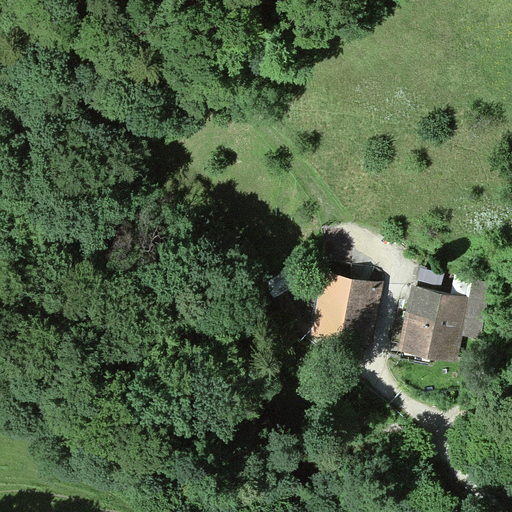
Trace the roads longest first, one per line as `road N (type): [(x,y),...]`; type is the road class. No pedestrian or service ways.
road 1 (track): [(185,34),(394,273),(377,362),(387,389),(425,424),(491,511)]
road 2 (track): [(0,164),(299,395),(370,426),(425,424)]
